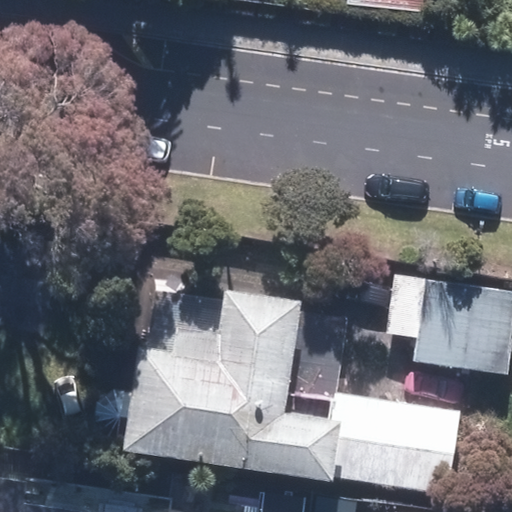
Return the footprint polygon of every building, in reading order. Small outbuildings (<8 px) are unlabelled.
[(328,0),(256,0),(256,6),(327,12),(328,0)] [(351,0),(351,3),(410,10),(411,0),(351,0)] [(511,344),(511,291),(402,274),(389,355),(507,374),(511,344)] [(159,275),(135,444),(447,489),(458,408),(299,385),(311,297),(159,275)] [(0,511),(79,511),(20,503),(23,483),(0,479),(0,511)]
